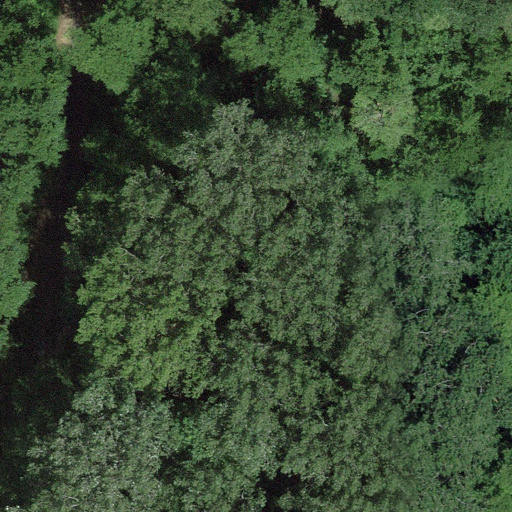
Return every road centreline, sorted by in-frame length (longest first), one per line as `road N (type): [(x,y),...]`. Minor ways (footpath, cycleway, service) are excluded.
road 1 (track): [(109,0),(62,325)]
road 2 (unclassified): [(62,325),(41,511)]
